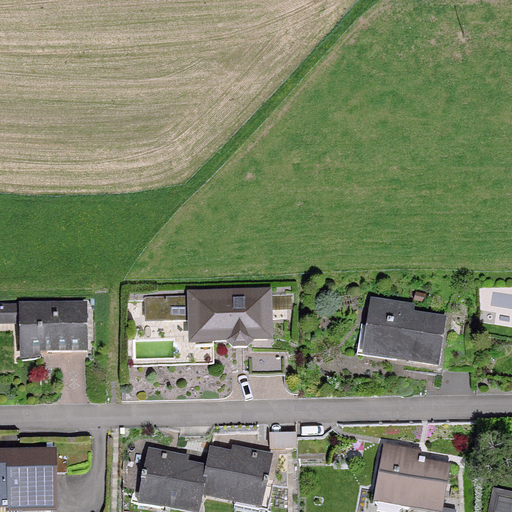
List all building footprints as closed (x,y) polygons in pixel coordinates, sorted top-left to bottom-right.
[(282,371),(283,371),(282,340),(266,341),(265,296),(190,298),(161,299),(162,322),(191,322),(192,342),(227,342),(227,345),(232,350),(235,350),(241,350),(244,350),(246,348),(247,372),(282,371)] [(393,352),(392,360),(436,366),(443,322),(401,316),(402,308),(370,303),(363,347),(393,352)] [(19,353),(38,353),(85,352),(84,307),(19,308),(19,353)] [(294,449),(294,434),(268,435),(268,450),(294,449)] [(436,511),(439,511),(447,472),(447,469),(422,465),(423,462),(418,461),(417,465),(411,464),(413,454),(383,449),(374,495),(403,499),(402,506),(436,511)] [(235,503),(236,498),(260,503),(258,511),(261,511),(266,511),(271,486),(266,485),(267,480),(265,480),(269,459),(231,451),(230,457),(209,452),(205,471),(200,496),(235,503)] [(205,471),(185,466),(186,461),(147,453),(143,474),(141,474),(139,481),(142,482),(138,497),(163,502),(162,507),(186,511),(196,511),(200,496),(205,471)] [(50,454),(0,455),(0,511),(7,511),(7,506),(52,506),(50,454)] [(488,511),(511,511),(511,493),(494,489),(488,511)]
